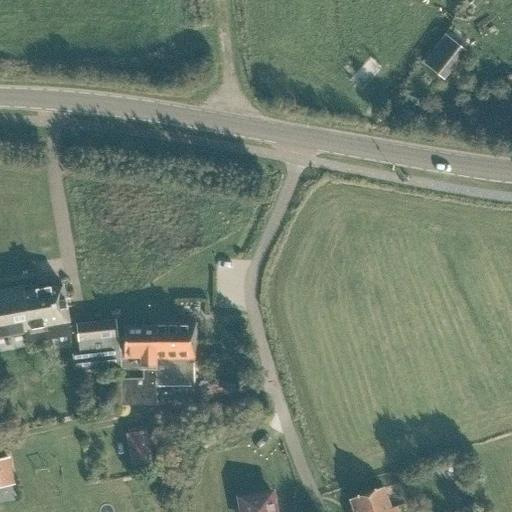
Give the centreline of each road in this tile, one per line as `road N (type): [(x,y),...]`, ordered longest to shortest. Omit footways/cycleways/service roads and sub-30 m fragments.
road 1 (residential): [(322,511),(273,383),(251,290),(307,139)]
road 2 (tertiary): [(307,139),(145,110),(0,96)]
road 3 (tertiary): [(511,170),(307,139)]
road 4 (track): [(232,125),(218,0)]
